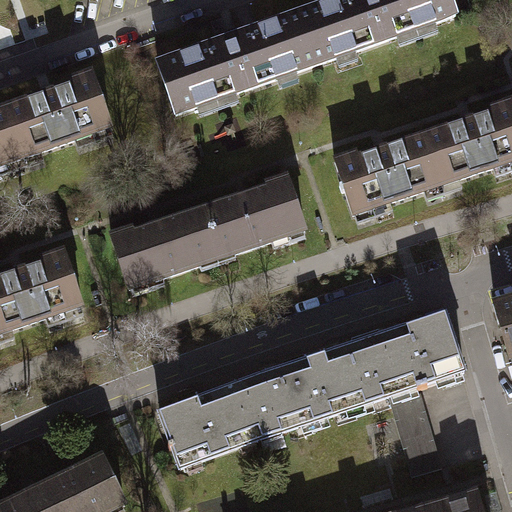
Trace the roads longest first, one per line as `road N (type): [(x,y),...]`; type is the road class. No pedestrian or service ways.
road 1 (residential): [(511,262),(461,289),(415,287),(0,438)]
road 2 (residential): [(0,75),(214,0)]
